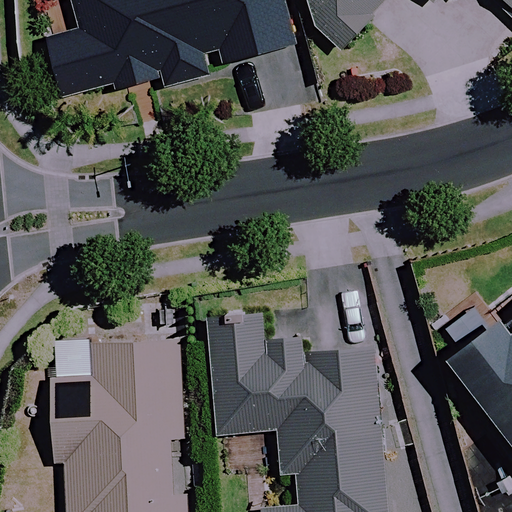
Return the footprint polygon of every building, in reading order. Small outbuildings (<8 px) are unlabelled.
[(50,0),(51,2),(60,0),(78,0),(87,32),(50,41),(66,101),(161,76),(165,92),(205,81),(200,63),(221,57),(225,70),(296,51),(281,0),(50,0)] [(511,0),(313,0),(322,31),(343,52),(394,0),(427,0),(436,8),(443,0),(459,0),(462,2),(463,0),(491,0),(511,20),(511,0)] [(269,340),(267,321),(213,325),(221,437),(282,432),(285,475),(302,474),(304,510),(275,511),(385,511),(373,352),(301,357),(299,338),(269,340)] [(511,334),(504,324),(450,361),(511,450),(511,334)] [(182,511),(182,506),(177,506),(174,439),(185,438),(180,342),(141,344),(140,329),(98,331),(100,374),(54,377),(58,455),(63,455),(66,511),(182,511)]
